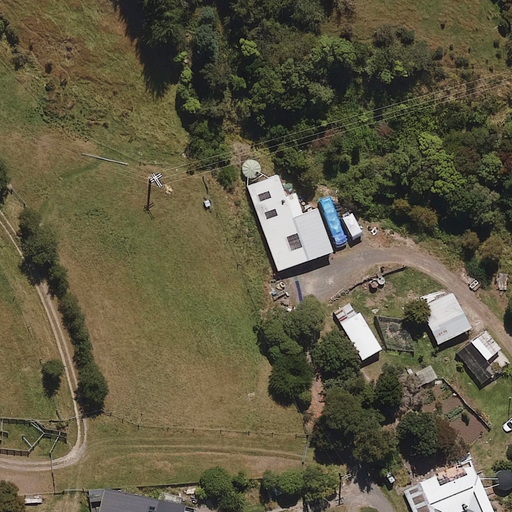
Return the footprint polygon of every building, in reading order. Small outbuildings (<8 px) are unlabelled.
[(288,196),(282,178),(249,188),(276,275),(331,259),(309,190),(288,196)] [(470,330),(453,294),(421,309),(438,345),(470,330)] [(455,355),(480,385),(497,371),(488,361),(500,350),(484,331),(455,355)] [(492,511),(470,462),(404,491),(413,511),(492,511)] [(181,511),(183,508),(108,492),(103,511),(181,511)]
